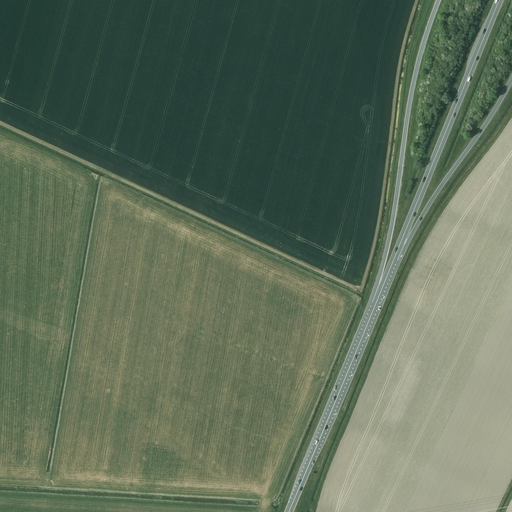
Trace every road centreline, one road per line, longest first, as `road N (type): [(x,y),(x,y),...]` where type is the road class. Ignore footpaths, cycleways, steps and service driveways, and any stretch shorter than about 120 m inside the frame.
road 1 (trunk): [(438,0),(413,80),(375,304)]
road 2 (trunk): [(393,259),(498,0)]
road 3 (trunk): [(288,511),(375,304)]
road 4 (trunk): [(393,259),(511,79)]
